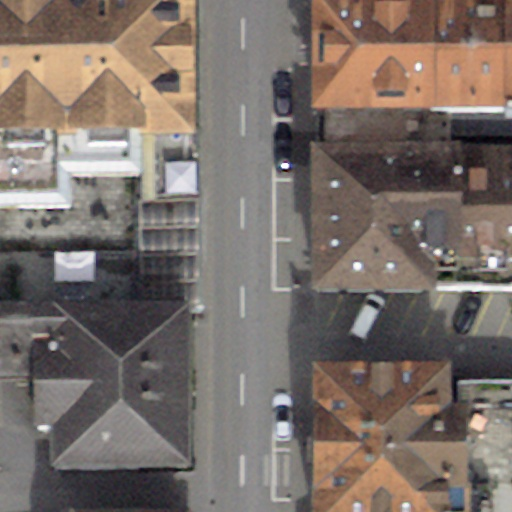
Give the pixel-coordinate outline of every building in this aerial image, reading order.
[(0,0),(0,249),(132,247),(130,200),(196,198),(193,0),(0,0)] [(511,0),(312,0),(311,118),(320,118),(450,118),(511,117),(511,0)] [(450,118),(320,118),(321,142),(449,141),(450,118)] [(321,142),(311,142),(311,292),(464,294),(461,145),(461,141),(449,141),(321,142)] [(511,144),(461,145),(464,294),(511,293),(511,144)] [(199,302),(196,198),(130,200),(132,247),(133,304),(191,303),(199,302)] [(0,249),(0,378),(31,378),(31,429),(49,429),(49,470),(193,468),(191,303),(133,304),(132,247),(0,249)] [(451,360),(311,362),(313,511),(469,511),(466,402),(457,402),(452,402),(451,360)] [(511,511),(511,379),(457,380),(457,402),(466,402),(469,511),(511,511)]
